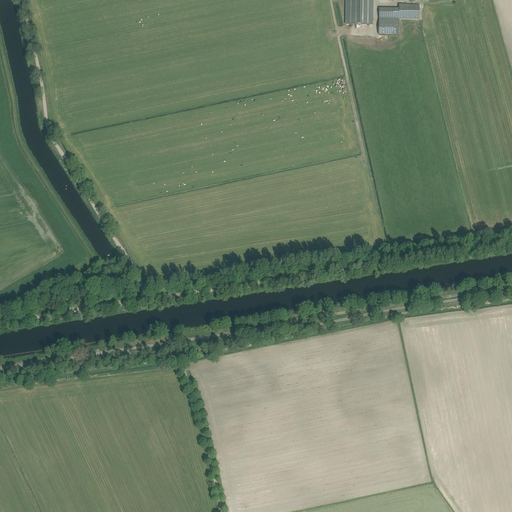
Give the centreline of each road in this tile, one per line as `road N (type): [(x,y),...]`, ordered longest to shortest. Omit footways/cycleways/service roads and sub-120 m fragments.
road 1 (unclassified): [(0,323),(511,244)]
road 2 (track): [(511,287),(117,346)]
road 3 (track): [(22,0),(50,132),(137,273),(141,300)]
road 4 (track): [(221,511),(197,401),(178,360)]
road 5 (track): [(330,0),(362,152)]
